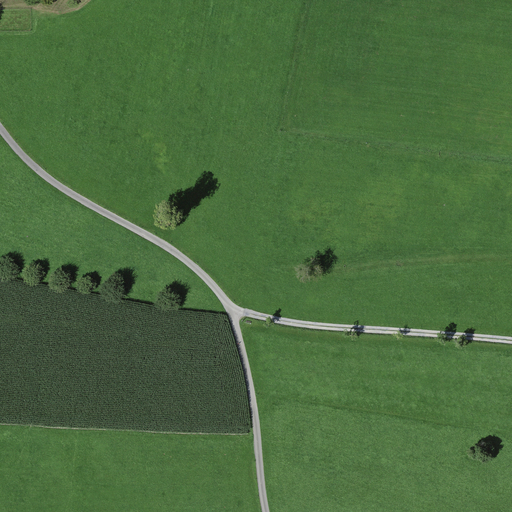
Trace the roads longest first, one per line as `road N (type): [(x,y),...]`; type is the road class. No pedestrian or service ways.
road 1 (unclassified): [(266,511),(252,394),(222,296),(162,243),(44,175),(0,128)]
road 2 (track): [(511,340),(337,328),(230,309)]
